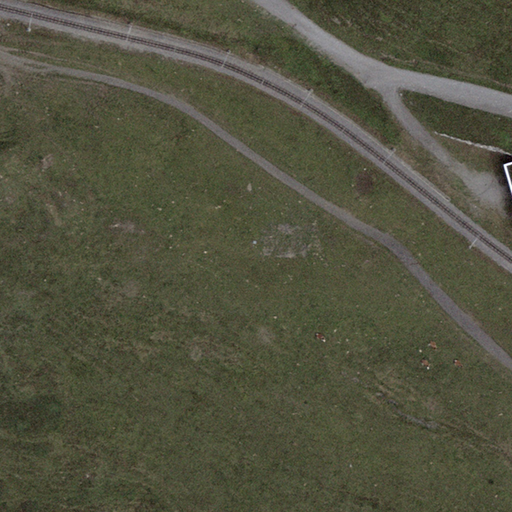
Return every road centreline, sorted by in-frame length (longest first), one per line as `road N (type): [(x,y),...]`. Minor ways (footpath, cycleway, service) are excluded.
road 1 (track): [(0,52),(139,88),(190,112),(396,248),(511,365)]
road 2 (track): [(271,0),(318,47),(371,76),(511,109)]
road 3 (track): [(371,76),(490,197)]
